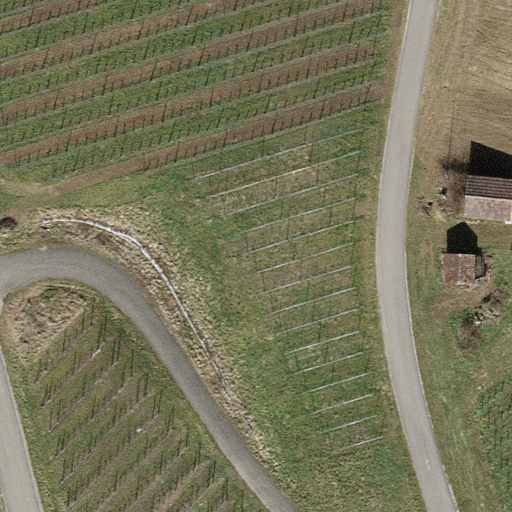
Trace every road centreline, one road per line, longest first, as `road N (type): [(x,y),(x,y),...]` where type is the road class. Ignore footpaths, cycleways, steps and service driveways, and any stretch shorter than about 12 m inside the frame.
road 1 (track): [(447,511),(408,372),(391,223),(428,0)]
road 2 (track): [(290,511),(254,475),(144,309),(111,278),(60,264),(0,278)]
